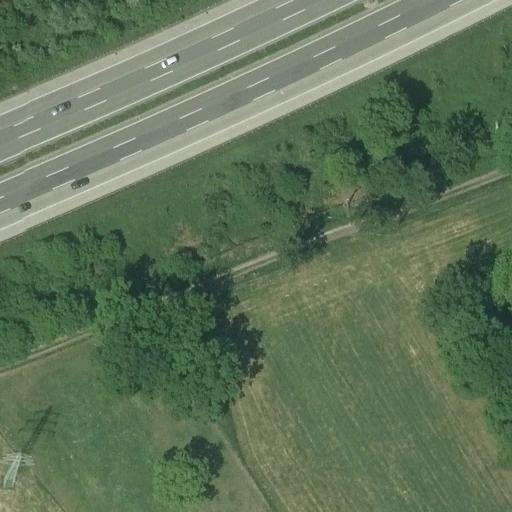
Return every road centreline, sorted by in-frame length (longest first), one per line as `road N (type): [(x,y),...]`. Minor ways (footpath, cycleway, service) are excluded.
road 1 (track): [(0,367),(511,169)]
road 2 (motorway): [(0,217),(474,0)]
road 3 (motorway): [(300,0),(0,136)]
